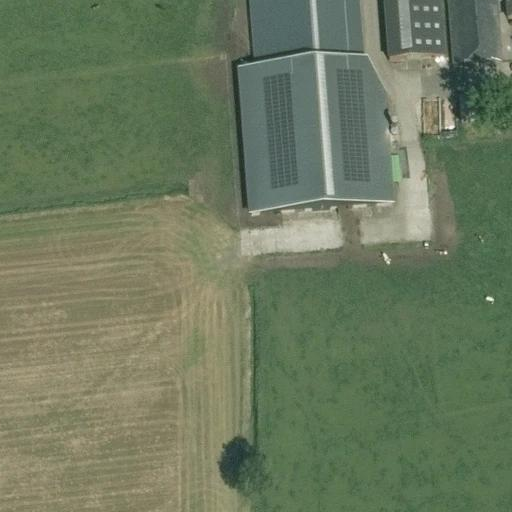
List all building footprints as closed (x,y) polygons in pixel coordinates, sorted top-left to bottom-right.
[(250,0),(256,72),(241,73),(252,218),(391,207),(382,99),(362,64),(357,0),(250,0)] [(438,0),(381,0),(387,63),(443,58),(438,0)] [(511,0),(446,0),(451,67),(499,64),(495,3),(503,2),(504,21),(511,21),(511,0)] [(458,99),(460,125),(499,122),(496,96),(458,99)] [(455,128),(454,103),(442,103),(443,128),(455,128)]
